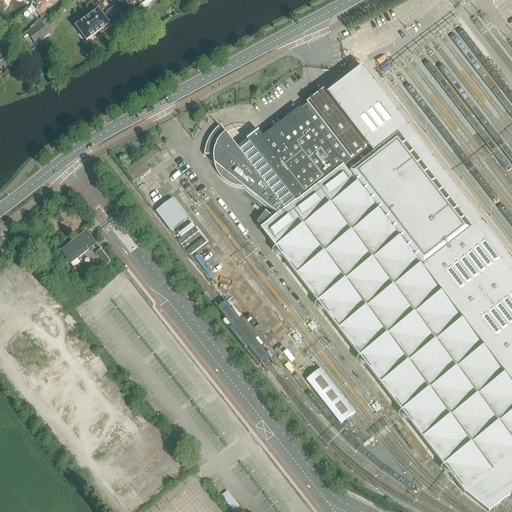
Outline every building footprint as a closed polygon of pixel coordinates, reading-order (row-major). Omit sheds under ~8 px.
[(40,0),(32,6),(30,8),(34,14),(36,12),(40,16),(59,2),(57,0),(40,0)] [(123,0),(132,11),(146,0),(123,0)] [(116,6),(106,13),(114,25),(125,18),(116,6)] [(99,11),(76,28),(86,42),(109,25),(99,11)] [(41,24),(44,22),(41,19),(33,25),(35,28),(41,24)] [(60,29),(41,44),(51,56),(70,42),(60,29)] [(0,71),(2,74),(2,73),(4,72),(9,68),(9,67),(7,69),(5,67),(8,65),(3,59),(1,56),(0,55),(0,71)] [(205,152),(204,156),(213,157),(213,159),(214,163),(214,165),(217,172),(220,177),(224,181),(228,184),(233,187),(238,188),(242,188),(246,192),(275,215),(271,218),(265,213),(256,224),(262,229),(261,230),(276,250),(464,494),(486,511),(490,511),(511,496),(511,497),(511,260),(490,232),(409,128),(393,107),(363,68),(328,96),(324,91),(320,94),(318,94),(318,96),(313,100),(310,100),(310,102),(306,105),(307,106),(301,111),(300,110),(273,130),(263,138),(259,133),(258,132),(246,141),(247,142),(236,150),(219,127),(216,130),(212,135),(210,138),(208,141),(207,144),(206,148),(205,152)] [(156,150),(126,172),(133,181),(148,170),(144,165),(159,154),(156,150)] [(173,195),(155,209),(189,254),(207,240),(173,195)] [(71,264),(97,244),(85,230),(86,231),(61,251),(60,250),(59,250),(73,268),(74,268),(71,264)] [(111,262),(101,250),(95,254),(105,266),(110,262),(111,263),(111,262)] [(262,344),(239,314),(236,316),(225,303),(221,306),(217,309),(232,328),(229,330),(258,368),(261,366),(262,366),(266,363),(270,360),(259,346),(262,344)]
